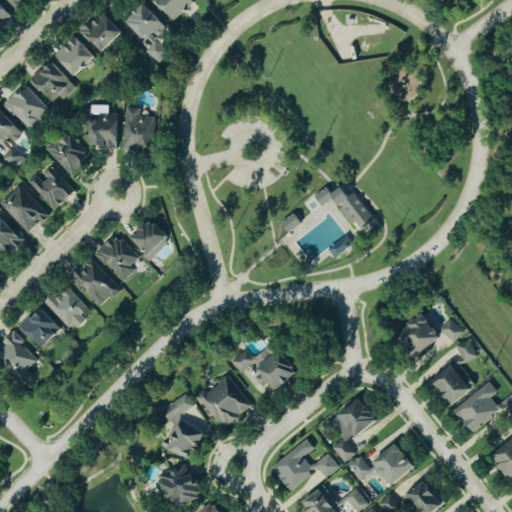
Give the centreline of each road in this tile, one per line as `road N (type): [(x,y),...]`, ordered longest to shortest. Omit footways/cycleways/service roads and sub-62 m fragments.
road 1 (tertiary): [(225,303),(191,185),(186,133),(200,75),(246,20),(286,0),(398,6),(421,20),(453,51),(476,101),(480,148),(468,198),(421,257),(376,280),(204,311),(0,503)]
road 2 (residential): [(239,465),(332,387),(369,378),(396,391),(493,511)]
road 3 (residential): [(115,190),(0,302)]
